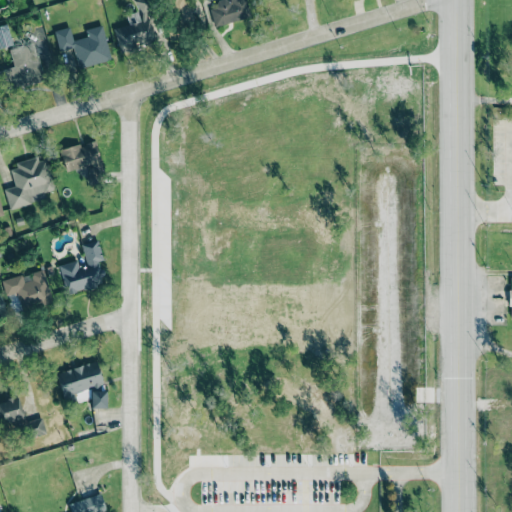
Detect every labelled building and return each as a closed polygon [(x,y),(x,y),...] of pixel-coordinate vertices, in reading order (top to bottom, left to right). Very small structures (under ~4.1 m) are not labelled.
[(114,28),(119,51),(156,41),(148,11),(157,8),(154,0),(135,0),(138,11),(126,15),(128,24),(114,28)] [(168,0),(176,30),(183,29),(182,28),(195,25),(188,0),(168,0)] [(214,26),(250,17),(245,0),(222,0),(208,4),(214,26)] [(111,60),(102,25),(85,29),(87,37),(73,40),(70,27),(54,31),(59,51),(74,47),(78,68),(111,60)] [(13,58),(13,69),(0,69),(0,75),(0,86),(41,85),(40,58),(13,58)] [(61,148),(66,171),(86,167),(89,181),(104,178),(96,141),(61,148)] [(10,209),(31,203),(29,196),(54,189),(46,158),(37,161),(36,158),(9,166),(14,186),(4,189),(10,209)] [(81,244),(86,266),(78,268),(77,260),(59,265),(67,294),(104,285),(98,260),(102,259),(97,240),(81,244)] [(52,301),(43,269),(30,273),(32,280),(24,282),(22,274),(2,280),(6,296),(17,293),(22,310),(52,301)] [(56,371),(61,394),(103,385),(97,362),(56,371)] [(91,408),(106,408),(106,391),(91,391),(91,408)] [(0,423),(23,418),(18,397),(0,401),(0,423)] [(31,438),(46,434),(41,418),(26,422),(31,438)] [(102,511),(106,511),(101,493),(68,503),(70,511),(102,511)]
